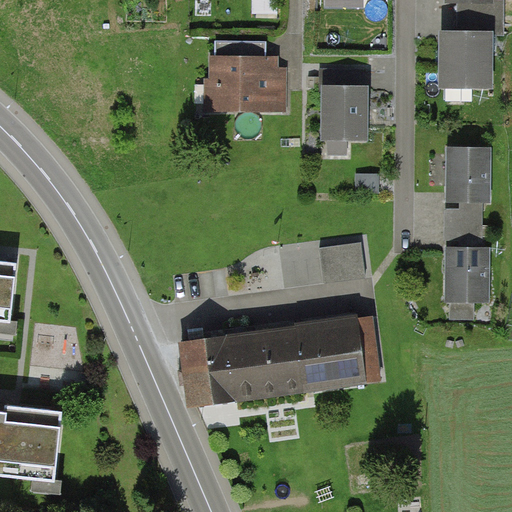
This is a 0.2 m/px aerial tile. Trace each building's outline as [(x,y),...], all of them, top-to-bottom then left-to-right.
[(495,34),(445,33),(445,88),(495,88),(495,34)] [(285,113),(285,71),(276,71),(276,60),(209,59),(209,112),(285,113)] [(372,89),(328,89),(327,137),(372,137),(372,89)] [(491,151),(450,151),(451,202),(492,201),(491,151)] [(366,280),(362,245),(322,250),(326,285),(366,280)] [(492,249),(450,250),(451,303),(493,302),(492,249)] [(18,264),(0,262),(0,321),(11,323),(18,264)] [(385,383),(376,317),(183,343),(192,409),(385,383)] [(0,474),(58,480),(66,410),(7,404),(6,412),(0,411),(0,474)]
